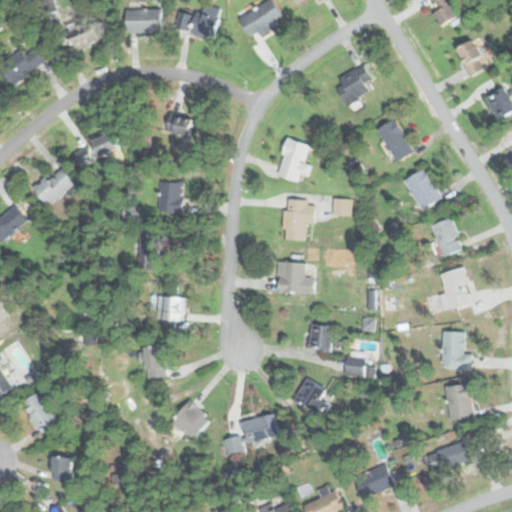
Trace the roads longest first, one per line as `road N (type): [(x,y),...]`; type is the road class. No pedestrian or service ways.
road 1 (residential): [(241,353),(227,319),(226,278),(244,138),(265,98),(298,63),(379,10)]
road 2 (residential): [(0,155),(75,94),(128,75),(199,79),(259,108)]
road 3 (residential): [(372,0),(511,238)]
